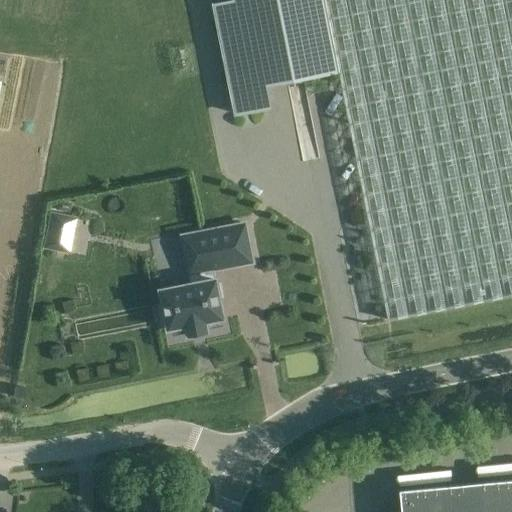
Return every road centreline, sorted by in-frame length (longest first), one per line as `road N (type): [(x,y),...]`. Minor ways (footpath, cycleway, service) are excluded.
road 1 (tertiary): [(242,463),(278,430),(338,398),(511,361)]
road 2 (unclassified): [(242,463),(159,432),(0,452)]
